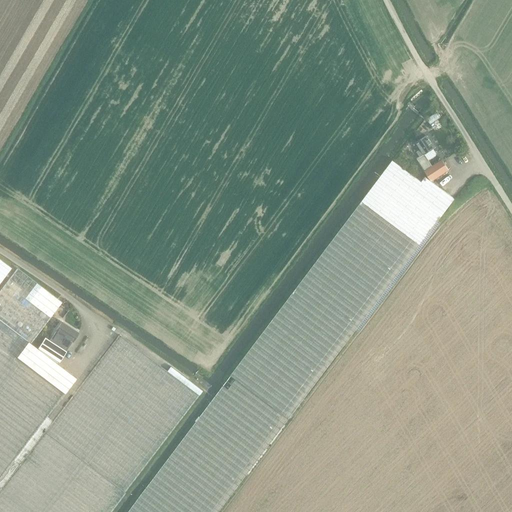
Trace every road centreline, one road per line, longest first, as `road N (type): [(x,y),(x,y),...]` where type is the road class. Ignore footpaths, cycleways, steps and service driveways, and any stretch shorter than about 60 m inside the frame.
road 1 (unclassified): [(511,210),(386,0)]
road 2 (unclassified): [(109,325),(0,248)]
